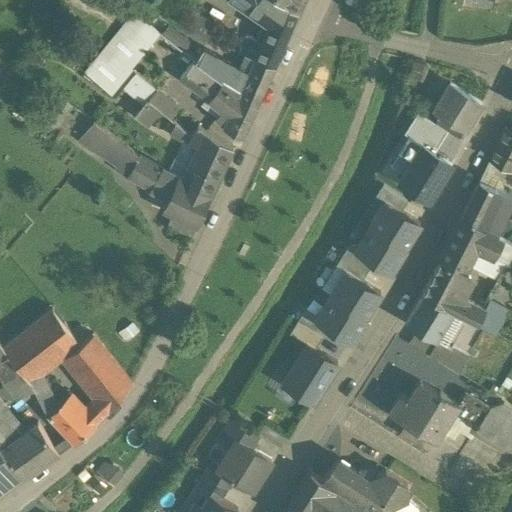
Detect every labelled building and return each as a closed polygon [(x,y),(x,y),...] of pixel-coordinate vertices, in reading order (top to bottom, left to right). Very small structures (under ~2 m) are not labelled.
[(279,0),(232,0),(272,22),(273,19),(291,27),(297,13),(279,0)] [(279,0),(297,13),(302,0),(279,0)] [(218,28),(193,13),(184,27),(209,43),(218,28)] [(159,34),(133,14),(118,32),(85,74),(93,79),(113,96),(121,85),(133,71),(131,69),(159,34)] [(76,15),(55,22),(61,38),(81,31),(76,15)] [(291,27),(273,19),(272,22),(262,45),(256,59),(274,66),(291,27)] [(171,25),(163,34),(181,51),(189,42),(171,25)] [(262,45),(247,38),(242,49),(241,53),(245,55),(255,59),(256,59),(262,45)] [(38,50),(26,61),(37,75),(50,63),(38,50)] [(239,69),(203,50),(195,62),(209,73),(222,82),(238,96),(248,73),(239,69)] [(255,59),(245,55),(239,69),(248,73),(255,59)] [(248,73),(238,96),(256,105),(274,66),(256,59),(255,59),(248,73)] [(195,62),(194,61),(180,79),(209,99),(222,82),(209,73),(195,62)] [(157,90),(133,71),(121,85),(144,103),(147,99),(148,100),(157,90)] [(238,96),(222,82),(209,99),(218,106),(223,110),(217,118),(216,119),(225,126),(238,96)] [(481,104),(450,84),(434,109),(442,114),(466,129),(481,104)] [(73,107),(59,96),(41,120),(55,131),(73,107)] [(225,126),(225,127),(242,137),(256,105),(238,96),(225,126)] [(144,103),(135,114),(146,123),(158,108),(148,100),(147,99),(144,103)] [(218,106),(212,114),(217,118),(223,110),(218,106)] [(435,153),(448,132),(435,124),(418,113),(405,133),(409,136),(435,153)] [(466,129),(442,114),(435,124),(448,132),(459,139),(466,129)] [(117,139),(93,119),(79,137),(121,164),(131,149),(117,140),(117,139)] [(232,147),(197,125),(191,136),(175,122),(170,134),(182,140),(183,139),(198,146),(189,165),(197,169),(191,182),(191,183),(212,192),(232,147)] [(511,130),(506,128),(489,162),(506,172),(510,173),(511,170),(511,130)] [(435,153),(409,136),(397,154),(411,162),(399,181),(428,200),(452,164),(435,153)] [(121,164),(118,169),(127,175),(139,155),(131,149),(121,164)] [(178,176),(140,154),(139,155),(127,175),(166,200),(178,176)] [(506,172),(489,162),(483,174),(501,183),(506,172)] [(501,183),(483,174),(479,183),(497,192),(501,183)] [(191,182),(178,176),(166,200),(162,208),(173,213),(197,224),(212,192),(191,183),(191,182)] [(497,192),(479,183),(461,217),(479,226),(497,192)] [(386,202),(402,212),(408,203),(384,187),(382,186),(376,196),(386,202)] [(511,199),(497,192),(479,226),(496,235),(511,200),(511,199)] [(371,226),(406,249),(422,225),(402,212),(386,202),(371,226)] [(197,224),(173,213),(167,226),(191,237),(197,224)] [(479,226),(461,217),(439,260),(462,271),(463,270),(465,265),(475,247),(492,255),(493,253),(501,237),(479,226)] [(371,226),(356,249),(374,262),(391,272),(406,249),(371,226)] [(511,253),(511,242),(501,237),(493,253),(508,260),(509,261),(511,257),(511,253)] [(350,246),(344,255),(368,271),(374,262),(356,249),(350,246)] [(492,255),(475,247),(465,265),(488,276),(497,280),(508,260),(493,253),(492,255)] [(347,273),(361,282),(368,271),(344,255),(337,266),(347,273)] [(462,271),(439,260),(422,294),(423,294),(454,312),(476,323),(483,310),(482,309),(474,305),(465,301),(462,294),(470,278),(468,273),(463,270),(462,271)] [(474,305),(488,276),(465,265),(463,270),(468,273),(470,278),(462,294),(465,301),(474,305)] [(333,295),(367,317),(381,295),(361,282),(347,273),(333,295)] [(511,302),(493,293),(483,310),(476,323),(499,335),(511,310),(511,302)] [(454,312),(423,294),(405,323),(418,331),(437,341),(454,312)] [(332,295),(317,318),(330,327),(352,341),(367,317),(333,295),(332,295)] [(52,309),(2,346),(7,352),(23,373),(31,382),(31,383),(35,389),(35,390),(47,414),(57,404),(42,377),(40,371),(78,340),(52,309)] [(306,311),(299,322),(323,338),(330,327),(317,318),(306,311)] [(308,344),(316,349),(324,338),(323,338),(299,322),(291,333),(308,344)] [(437,341),(418,331),(415,335),(434,346),(437,341)] [(131,381),(92,333),(64,356),(97,396),(108,410),(122,396),(131,381)] [(434,346),(415,335),(408,345),(429,357),(432,351),(434,346)] [(316,349),(308,344),(283,382),(313,402),(338,364),(316,349)] [(452,350),(446,347),(438,361),(459,374),(470,356),(454,347),(452,350)] [(31,382),(23,373),(14,380),(24,397),(35,389),(31,383),(31,382)] [(438,394),(420,382),(408,401),(400,396),(390,412),(406,423),(435,441),(436,442),(453,414),(459,405),(458,404),(439,392),(438,394)] [(84,409),(69,393),(57,404),(47,414),(74,443),(97,422),(108,410),(97,396),(84,409)] [(478,402),(465,393),(458,404),(459,405),(453,414),(465,422),(478,402)] [(465,422),(464,424),(476,432),(490,409),(478,402),(465,422)] [(511,413),(501,406),(490,409),(476,432),(503,450),(511,435),(511,413)] [(0,442),(16,430),(0,412),(0,442)] [(47,414),(38,423),(59,452),(74,443),(47,414)] [(258,436),(231,419),(219,438),(231,446),(235,439),(250,449),(258,436)] [(20,435),(2,449),(20,474),(23,478),(59,452),(38,423),(20,435)] [(435,441),(406,423),(399,435),(427,453),(435,441)] [(20,435),(16,430),(0,442),(0,446),(2,449),(20,435)] [(250,449),(235,439),(231,446),(219,465),(218,467),(235,478),(254,490),(271,462),(250,449)] [(0,446),(0,488),(20,474),(2,449),(0,446)] [(117,465),(109,458),(100,469),(115,482),(128,466),(121,460),(117,465)] [(219,465),(212,461),(204,473),(228,488),(235,478),(218,467),(219,465)] [(386,472),(376,477),(374,473),(359,472),(358,474),(338,461),(322,482),(369,511),(385,511),(393,505),(406,500),(407,486),(386,472)] [(94,490),(102,479),(87,468),(79,479),(94,490)] [(228,488),(204,473),(197,485),(203,489),(204,489),(221,500),(221,499),(228,488)] [(369,511),(322,482),(309,474),(285,511),(307,511),(310,507),(318,511),(369,511)] [(188,511),(236,511),(238,510),(221,499),(221,500),(204,489),(203,489),(188,511)] [(406,500),(393,505),(385,511),(415,511),(417,510),(406,500)]
